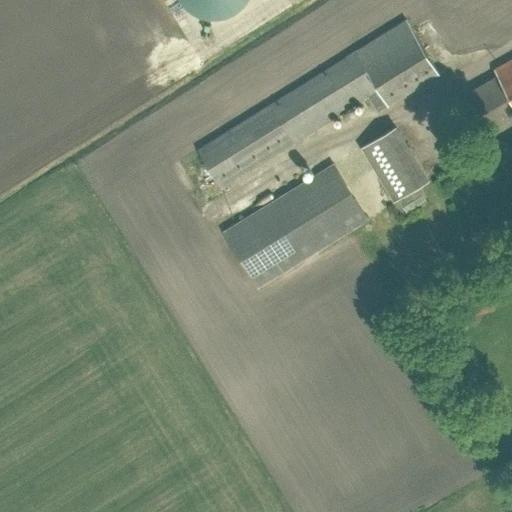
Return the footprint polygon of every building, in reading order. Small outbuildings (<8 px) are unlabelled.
[(180,0),(181,2),(186,7),(191,12),(201,17),(207,18),(214,19),(221,18),(228,17),(237,12),(242,7),(247,2),(247,0),(180,0)] [(389,105),(440,74),(407,19),(198,149),(222,187),(370,96),(379,110),(388,104),(389,105)] [(511,60),(494,71),(497,77),(459,99),(483,140),(511,123),(511,60)] [(393,201),(435,182),(410,125),(368,143),(393,201)] [(256,285),(367,217),(332,161),(222,229),(256,285)] [(491,295),(480,298),(483,313),(495,310),(491,295)]
